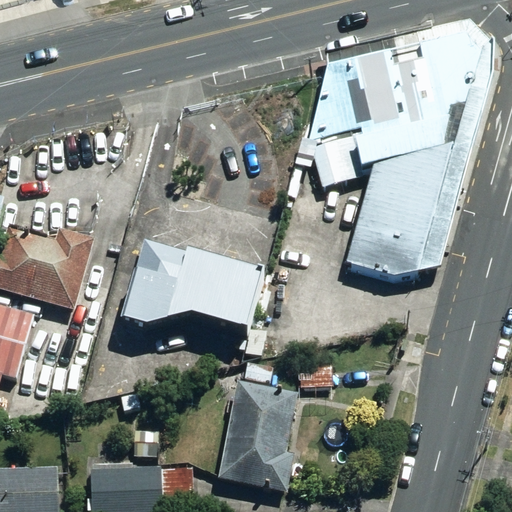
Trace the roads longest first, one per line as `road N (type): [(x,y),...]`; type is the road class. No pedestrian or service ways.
road 1 (secondary): [(362,0),(0,92)]
road 2 (tertiary): [(424,511),(498,234)]
road 3 (secondary): [(498,234),(485,179),(511,61)]
